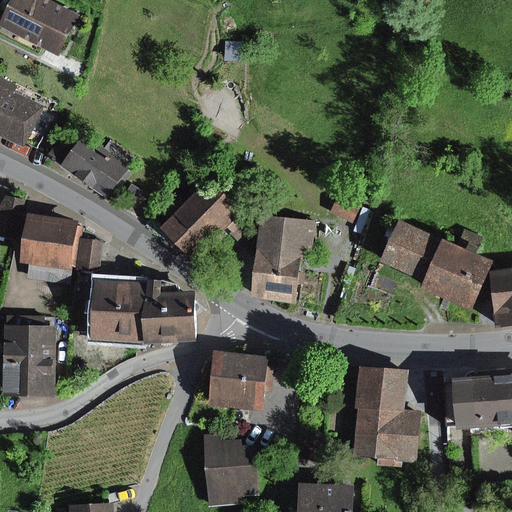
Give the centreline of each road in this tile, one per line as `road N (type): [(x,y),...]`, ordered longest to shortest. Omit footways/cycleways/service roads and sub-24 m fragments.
road 1 (residential): [(0,163),(86,207),(240,316)]
road 2 (residential): [(0,420),(57,414),(127,372),(207,347)]
road 3 (residential): [(511,346),(312,335)]
road 4 (residential): [(207,347),(168,428),(141,511)]
